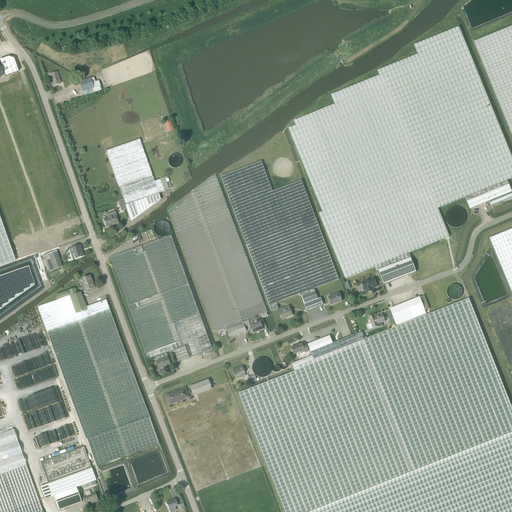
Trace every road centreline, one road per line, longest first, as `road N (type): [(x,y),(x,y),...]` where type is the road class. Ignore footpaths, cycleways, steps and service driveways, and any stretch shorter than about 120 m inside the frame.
road 1 (unclassified): [(511,213),(478,228),(457,269),(147,386)]
road 2 (unclassified): [(147,386),(35,76),(0,23)]
road 3 (unclassified): [(0,18),(15,13),(62,25),(143,0)]
